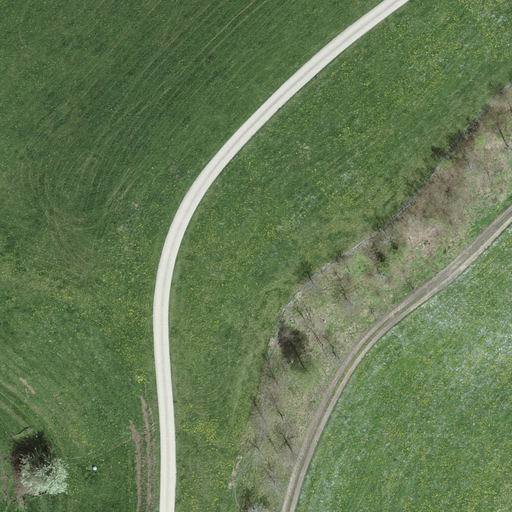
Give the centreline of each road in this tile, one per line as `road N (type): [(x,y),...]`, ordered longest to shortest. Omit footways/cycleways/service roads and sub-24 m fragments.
road 1 (unclassified): [(164,511),(163,317),(183,223),(235,143),(398,0)]
road 2 (track): [(284,511),(311,430),(368,336),(511,204)]
